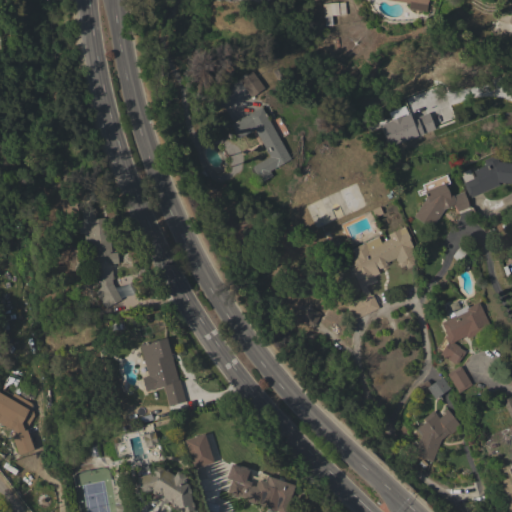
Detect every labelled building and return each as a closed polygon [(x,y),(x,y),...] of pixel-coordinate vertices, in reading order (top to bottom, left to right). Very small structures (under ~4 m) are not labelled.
[(408,8),(409,3),(391,0),(428,0),(427,5),(430,5),(430,10),(426,10),(426,11),(408,8)] [(322,4),(344,2),(346,14),(331,16),(332,25),(325,26),(322,4)] [(264,88),(251,97),(239,80),(252,71),(264,88)] [(290,159),(270,171),(272,175),(261,182),(258,177),(256,178),(251,169),(253,168),(252,166),(269,156),(255,130),(251,132),(251,131),(238,138),(236,133),(234,134),(233,131),(234,130),(231,124),(261,107),(290,159)] [(434,129),(419,134),(420,135),(389,147),(381,124),(391,120),(391,119),(400,116),(400,117),(410,113),(412,119),(428,113),(434,129)] [(469,198),(462,182),(475,176),(472,170),(485,165),(483,160),(495,155),(498,162),(511,163),(511,183),(497,182),(498,185),(469,198)] [(451,205),(451,206),(444,209),(431,228),(413,216),(426,197),(424,191),(444,183),(449,196),(460,192),(466,207),(456,211),(453,204),(451,205)] [(80,210),(93,208),(94,219),(107,217),(110,252),(108,252),(108,253),(116,252),(118,264),(111,264),(113,279),(112,279),(112,284),(121,300),(104,309),(94,290),(100,287),(99,281),(91,282),(88,244),(84,244),(83,233),(78,233),(77,222),(84,221),(81,220),(80,210)] [(378,236),(380,242),(389,238),(387,234),(404,226),(412,244),(411,244),(413,249),(410,251),(415,260),(413,261),(415,264),(406,268),(405,265),(400,267),(395,258),(385,262),(386,265),(379,269),(378,266),(376,267),(379,273),(374,276),(376,281),(365,286),(370,295),(372,294),(379,308),(353,320),(346,306),(364,298),(350,268),(354,266),(354,265),(351,257),(353,256),(350,249),(378,236)] [(460,245),(467,251),(458,263),(452,256),(460,245)] [(490,327),(467,338),(466,335),(453,342),(453,343),(460,347),(459,348),(465,351),(457,364),(455,363),(455,364),(439,354),(447,342),(446,342),(444,337),(447,335),(440,323),(455,316),(453,312),(467,305),(468,307),(478,302),(490,327)] [(300,319),(308,305),(321,313),(313,327),(300,319)] [(142,378),(148,376),(139,345),(167,337),(178,380),(179,379),(185,401),(168,406),(163,386),(145,391),(142,378)] [(471,384),(458,392),(447,374),(460,366),(471,384)] [(434,399),(428,391),(423,394),(417,386),(426,380),(430,385),(441,376),(450,388),(434,399)] [(33,449),(18,455),(11,435),(14,434),(13,431),(4,426),(3,428),(0,426),(0,392),(10,398),(13,392),(32,403),(34,415),(28,425),(23,427),(24,431),(27,430),(33,449)] [(511,401),(511,420),(502,400),(510,397),(511,401)] [(460,426),(449,435),(448,434),(440,440),(432,461),(413,455),(421,434),(416,428),(436,413),(439,418),(445,413),(443,411),(447,409),(460,426)] [(154,432),(157,444),(145,447),(142,435),(154,432)] [(213,462),(194,468),(184,440),(204,433),(213,462)] [(277,511),(259,505),(259,504),(255,502),(253,504),(246,501),(245,499),(238,496),(236,497),(232,496),(231,494),(227,493),(231,480),(226,478),(231,464),(240,467),(240,466),(246,468),(246,469),(249,470),(245,480),(251,482),(250,485),(255,486),(257,481),(258,481),(259,479),(265,482),(266,476),(268,477),(269,476),(295,485),(285,511),(277,511)] [(196,511),(176,511),(176,509),(173,509),(171,502),(169,501),(166,503),(152,493),(141,496),(136,477),(153,473),(157,465),(174,476),(177,471),(186,476),(183,482),(188,484),(188,488),(190,488),(191,493),(190,493),(192,502),(193,502),(194,507),(193,507),(194,511),(196,511)]
